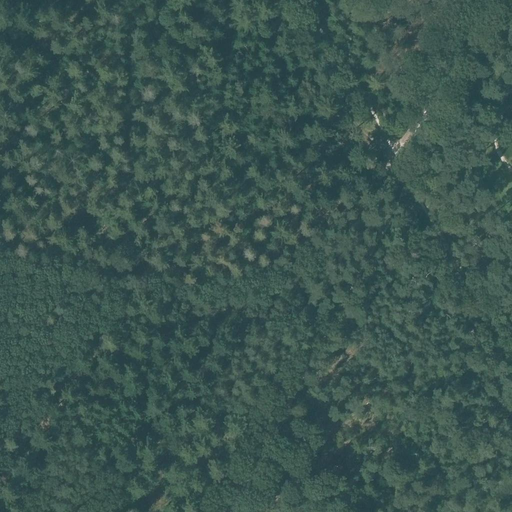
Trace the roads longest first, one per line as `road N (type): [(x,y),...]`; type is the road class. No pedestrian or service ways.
road 1 (track): [(0,275),(177,300),(229,301),(268,291),(301,273),(361,207),(381,160)]
road 2 (unknown): [(221,511),(218,499),(392,173)]
road 3 (unknown): [(511,359),(422,207),(392,173)]
road 4 (track): [(133,295),(0,466)]
road 5 (unknown): [(381,160),(281,0)]
road 6 (track): [(381,160),(474,0)]
